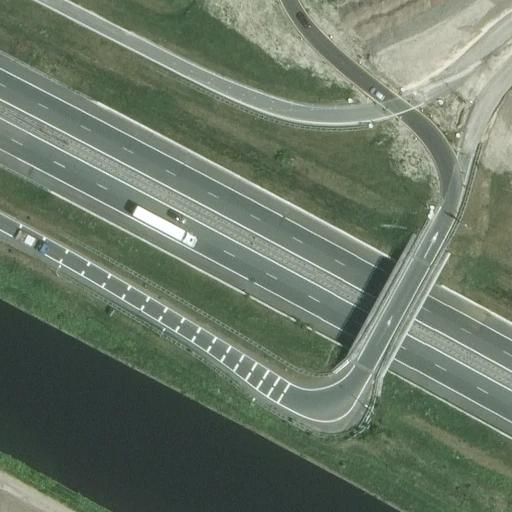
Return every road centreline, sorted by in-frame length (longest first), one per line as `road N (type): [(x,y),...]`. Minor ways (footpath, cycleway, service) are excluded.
road 1 (motorway): [(0,222),(283,394),(311,407),(334,404),(446,215),(472,135),(511,73)]
road 2 (motorway): [(511,360),(0,89)]
road 3 (motorway): [(0,139),(511,410)]
road 4 (motorway): [(511,28),(428,92),(378,110),(326,115),(229,90),(48,0)]
